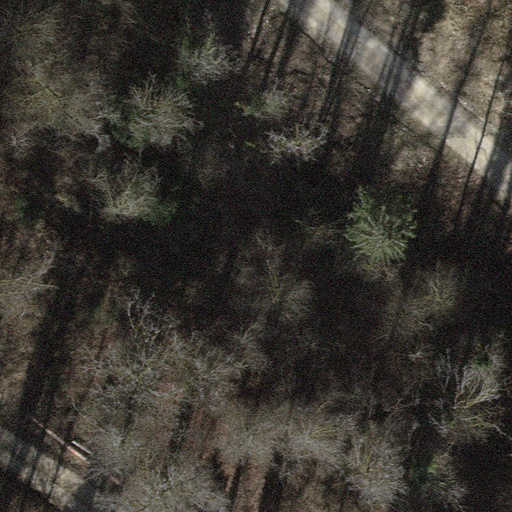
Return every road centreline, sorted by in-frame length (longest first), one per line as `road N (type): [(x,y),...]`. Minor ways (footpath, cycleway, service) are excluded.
road 1 (track): [(341,0),(511,151)]
road 2 (track): [(0,440),(100,511)]
